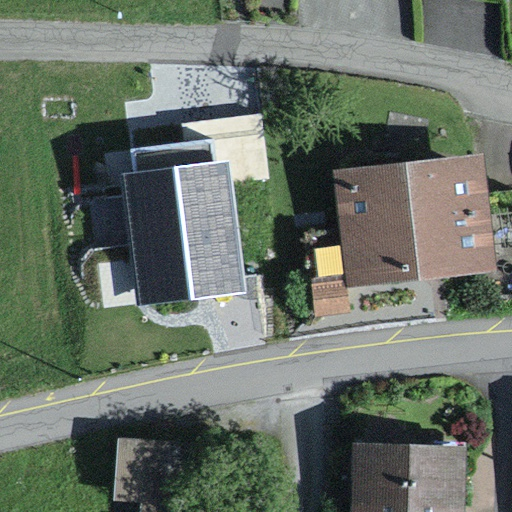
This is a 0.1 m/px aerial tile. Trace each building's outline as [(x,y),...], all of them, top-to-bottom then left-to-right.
[(220,231),(222,180),(254,181),(256,125),(149,123),(146,235),(193,236),(193,230),(220,231)] [(392,154),(345,159),(353,231),(358,278),(424,271),(422,259),(438,257),(452,267),(482,264),(472,169),(422,175),(420,159),(392,154)] [(511,191),(487,194),(495,264),(511,261),(511,191)] [(308,236),(313,283),(358,278),(353,231),(308,236)] [(208,511),(209,441),(117,440),(116,502),(146,503),(145,511),(208,511)] [(357,499),(356,511),(457,511),(458,501),(452,501),(453,457),(365,455),(363,499),(357,499)]
